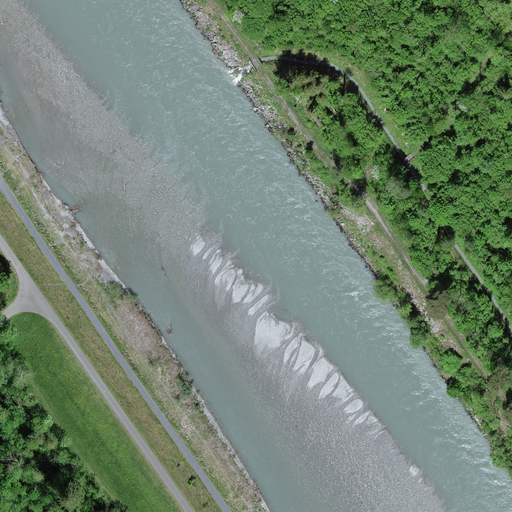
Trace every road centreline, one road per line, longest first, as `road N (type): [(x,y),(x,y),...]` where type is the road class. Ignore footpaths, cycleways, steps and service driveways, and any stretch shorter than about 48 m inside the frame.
road 1 (track): [(209,0),(376,214),(511,414)]
road 2 (track): [(227,511),(0,180)]
road 3 (track): [(0,241),(188,511)]
